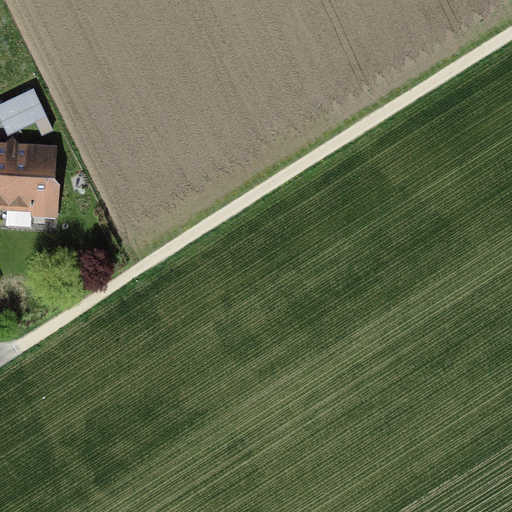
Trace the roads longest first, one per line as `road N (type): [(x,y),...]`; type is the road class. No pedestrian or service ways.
road 1 (track): [(511,33),(129,272)]
road 2 (track): [(0,355),(129,272)]
